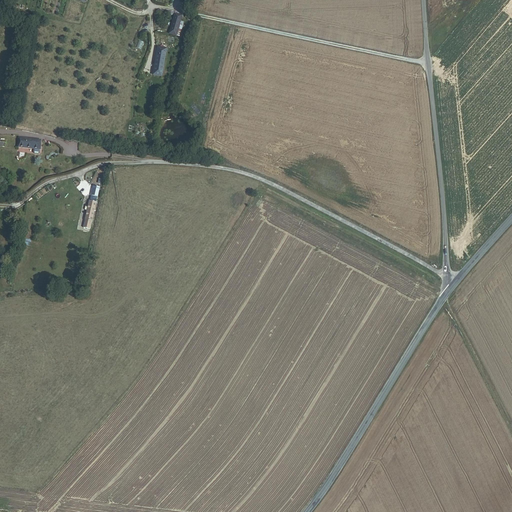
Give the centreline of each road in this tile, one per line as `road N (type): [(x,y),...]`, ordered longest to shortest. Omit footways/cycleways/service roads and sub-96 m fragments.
road 1 (unclassified): [(423,0),(448,290)]
road 2 (tertiary): [(448,290),(308,511)]
road 3 (track): [(511,431),(449,307),(448,290)]
